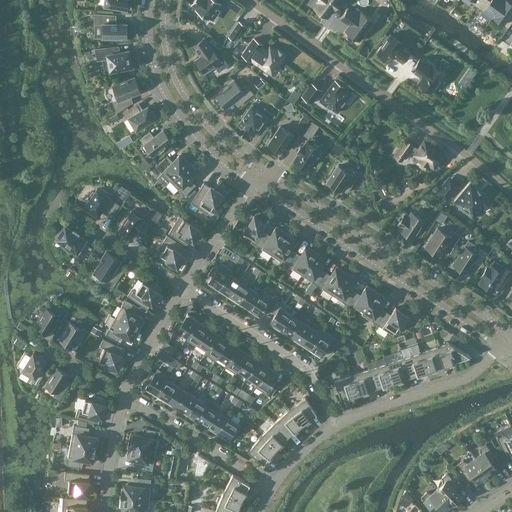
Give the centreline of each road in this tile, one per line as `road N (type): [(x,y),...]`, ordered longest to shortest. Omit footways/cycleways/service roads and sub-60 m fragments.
road 1 (residential): [(511,193),(249,0)]
road 2 (unclassified): [(250,181),(501,346)]
road 3 (unclassified): [(510,332),(259,169)]
road 4 (unclassified): [(149,0),(149,49),(172,105),(250,181)]
road 5 (residential): [(181,289),(309,372),(338,422)]
road 6 (unclassified): [(259,169),(189,103),(165,43),(164,0)]
road 7 (residential): [(338,422),(473,374),(501,346)]
road 8 (residential): [(126,398),(274,488)]
road 9 (residential): [(64,209),(181,289)]
road 10 (residential): [(181,289),(250,181)]
road 11 (residential): [(126,398),(181,289)]
